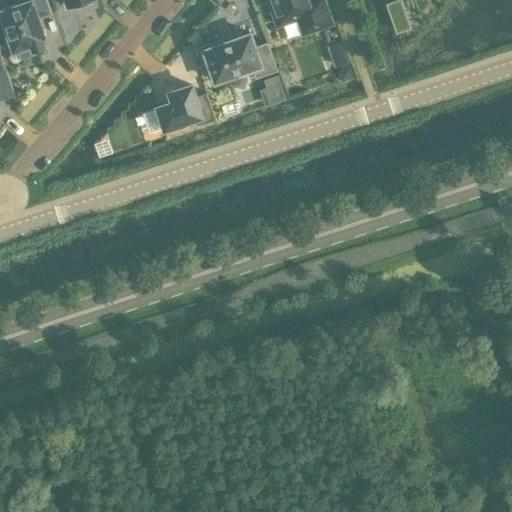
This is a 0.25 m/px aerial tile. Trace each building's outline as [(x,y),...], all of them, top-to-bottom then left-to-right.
[(22,0),(23,1),(0,8),(0,13),(13,51),(18,49),(21,57),(35,53),(33,48),(45,44),(44,40),(47,39),(43,28),(39,29),(34,15),(37,14),(38,17),(51,12),(46,0),(22,0)] [(268,0),(272,9),(277,7),(283,24),(298,18),(303,34),(332,23),(324,0),(314,0),(308,2),(306,0),(268,0)] [(400,0),(399,0),(387,5),(396,33),(410,28),(400,0)] [(204,49),(206,54),(202,55),(208,70),(211,69),(215,81),(252,68),(255,78),(277,70),(268,42),(255,46),(251,33),(204,49)] [(343,41),(328,46),(335,66),(349,61),(343,41)] [(0,54),(0,95),(13,91),(1,55),(0,54)] [(68,56),(57,67),(71,81),(82,69),(68,56)] [(341,72),(343,79),(355,76),(351,64),(343,67),(341,72)] [(279,74),(264,79),(267,86),(281,81),(279,74)] [(170,92),(173,102),(157,107),(165,129),(194,119),(196,124),(195,125),(196,126),(216,120),(207,92),(205,93),(206,94),(196,97),(191,85),(170,92)]
